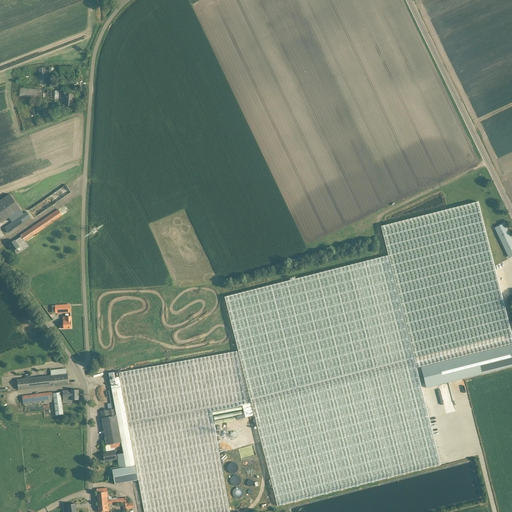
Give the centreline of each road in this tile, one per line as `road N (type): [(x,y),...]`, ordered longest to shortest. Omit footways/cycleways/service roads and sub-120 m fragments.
road 1 (unclassified): [(79,369),(87,353),(83,208),(92,72),(103,30),(128,0)]
road 2 (tertiary): [(511,211),(409,0)]
road 3 (unclassified): [(91,511),(88,402),(79,369)]
road 4 (unclassified): [(79,369),(0,257)]
